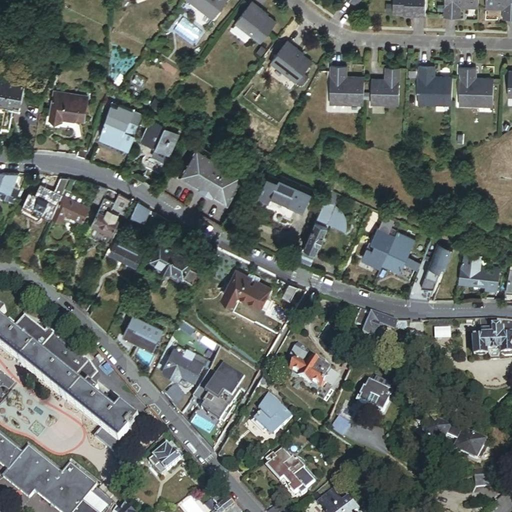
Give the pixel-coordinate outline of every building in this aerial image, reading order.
[(190,0),(187,0),(186,2),(198,11),(201,7),(190,0)] [(190,0),(201,7),(198,11),(213,22),(229,0),(190,0)] [(414,12),(414,15),(427,16),(427,0),(395,0),(395,12),(406,12),(414,12)] [(463,7),(479,8),(479,0),(445,0),(445,17),(462,17),(463,7)] [(511,0),(487,0),(487,8),(504,8),(504,19),(511,19),(511,0)] [(278,24),(268,17),(262,13),(264,10),(254,3),(237,25),(263,45),(278,24)] [(313,64),(304,57),(298,52),(299,50),(289,42),(272,64),(298,85),(299,83),(305,76),(313,64)] [(454,100),(455,76),(437,76),(437,66),(421,66),(420,105),(437,106),(437,100),(454,100)] [(366,101),(367,77),(349,77),(349,67),(332,67),(331,104),(350,104),(350,101),(366,101)] [(387,82),(374,81),(373,105),(402,105),(403,67),(388,67),(387,79),(387,82)] [(481,102),(496,103),(497,78),(480,78),(479,68),(463,68),(462,106),(481,107),(481,102)] [(310,80),(305,76),(299,83),(304,87),(310,80)] [(29,83),(0,77),(0,81),(28,87),(29,83)] [(2,131),(9,132),(13,115),(14,108),(24,110),(28,87),(0,81),(0,134),(1,134),(2,131)] [(82,118),(84,119),(87,103),(55,98),(53,113),(50,112),(48,125),(71,129),(72,124),(81,126),(82,118)] [(134,144),(145,114),(114,104),(103,133),(134,144)] [(13,115),(23,117),(24,110),(14,108),(13,115)] [(152,157),(165,163),(178,136),(151,124),(143,142),(156,148),(152,157)] [(102,136),(133,147),(134,144),(103,133),(102,136)] [(79,156),(86,158),(92,138),(85,135),(79,156)] [(90,160),(109,166),(114,150),(95,144),(90,160)] [(208,191),(226,201),(239,177),(196,152),(182,176),(201,187),(203,184),(211,188),(208,191)] [(141,180),(153,187),(165,163),(152,157),(141,180)] [(5,173),(2,180),(15,185),(19,174),(5,173)] [(15,197),(19,187),(15,185),(2,180),(0,185),(0,190),(4,193),(2,196),(5,198),(4,200),(7,202),(10,196),(15,197)] [(38,192),(59,202),(63,191),(43,182),(38,191),(38,192)] [(293,217),(301,220),(310,199),(278,184),(276,187),(265,182),(255,204),(266,209),(262,218),(287,230),(293,217)] [(96,195),(104,199),(106,194),(109,186),(101,184),(96,195)] [(84,218),(91,204),(87,202),(89,197),(66,186),(63,191),(59,202),(54,213),(63,217),(67,210),(84,218)] [(53,214),(54,213),(59,202),(38,192),(38,191),(31,188),(25,201),(53,214)] [(322,207),(334,213),(337,206),(341,196),(342,193),(331,188),(322,207)] [(122,210),(126,211),(132,198),(120,192),(117,199),(114,206),(122,210)] [(117,199),(106,194),(104,199),(101,206),(120,215),(122,210),(114,206),(117,199)] [(53,214),(25,201),(23,207),(24,212),(38,218),(42,216),(43,215),(51,219),(53,214)] [(116,226),(121,215),(120,215),(101,206),(96,217),(116,226)] [(348,217),(347,215),(346,214),(343,210),(340,208),(337,206),(334,213),(322,207),(319,215),(330,220),(327,226),(330,227),(332,221),(349,229),(350,226),(349,221),(348,217)] [(306,245),(319,251),(330,227),(327,226),(330,220),(319,215),(306,245)] [(396,219),(386,215),(383,222),(392,226),(396,219)] [(113,232),(116,226),(96,217),(93,222),(113,232)] [(384,265),(386,261),(399,229),(392,226),(383,222),(381,221),(366,257),(384,265)] [(386,261),(405,269),(408,262),(410,255),(420,233),(401,224),(399,229),(386,261)] [(124,233),(119,243),(126,246),(127,244),(130,245),(133,240),(141,244),(138,251),(142,254),(146,255),(150,246),(124,233)] [(129,247),(138,251),(141,244),(133,240),(130,245),(129,247)] [(191,265),(195,259),(162,240),(153,256),(162,262),(161,264),(170,270),(172,267),(193,280),(199,270),(191,265)] [(111,251),(137,264),(142,254),(138,251),(129,247),(130,245),(127,244),(126,246),(119,243),(116,241),(111,251)] [(30,265),(37,250),(25,243),(16,256),(30,265)] [(429,248),(460,262),(460,255),(431,243),(429,248)] [(312,267),(319,251),(306,245),(298,261),(312,267)] [(443,266),(455,272),(460,262),(429,248),(424,258),(439,265),(438,267),(441,269),(443,266)] [(484,254),(466,252),(465,265),(483,267),(484,254)] [(423,261),(410,255),(408,262),(420,267),(423,261)] [(487,288),(499,290),(501,269),(483,267),(465,265),(464,264),(462,280),(487,283),(487,288)] [(345,279),(352,282),(358,269),(350,266),(345,279)] [(352,282),(359,285),(365,272),(358,269),(352,282)] [(126,283),(131,286),(136,274),(131,272),(126,283)] [(258,283),(260,279),(251,274),(249,278),(258,283)] [(271,304),(265,301),(271,290),(258,283),(249,278),(244,275),(232,299),(243,305),(246,298),(268,310),(271,304)] [(280,295),(297,305),(306,289),(289,282),(280,295)] [(76,379),(90,362),(54,334),(41,350),(1,319),(7,312),(0,306),(0,346),(101,428),(118,442),(112,450),(121,458),(147,426),(120,404),(115,410),(76,379)] [(116,316),(95,306),(88,320),(106,337),(112,324),(116,316)] [(356,327),(366,331),(373,314),(363,311),(356,327)] [(372,338),(380,340),(386,327),(396,330),(397,328),(405,330),(407,327),(420,327),(419,321),(397,322),(373,314),(366,331),(363,339),(371,342),(372,338)] [(511,321),(500,320),(481,320),(481,331),(474,331),(474,339),(474,355),(488,355),(488,350),(501,350),(502,354),(503,354),(505,356),(511,356),(511,321)] [(125,358),(132,344),(118,331),(120,327),(112,324),(106,337),(125,358)] [(179,343),(176,349),(201,362),(204,364),(206,365),(209,359),(196,352),(197,351),(190,347),(189,349),(179,343)] [(325,381),(329,374),(332,368),(312,358),(314,354),(301,348),(302,346),(298,343),(291,357),(297,360),(291,370),(302,375),(300,378),(311,384),(312,381),(322,386),(322,385),(325,386),(326,384),(327,385),(329,383),(325,381)] [(182,373),(192,379),(201,362),(176,349),(175,348),(164,369),(180,378),(182,373)] [(491,360),(499,360),(502,354),(501,350),(488,350),(488,355),(491,360)] [(192,379),(195,380),(204,364),(201,362),(192,379)] [(329,383),(334,385),(338,379),(329,374),(325,381),(329,383)] [(379,412),(389,391),(367,381),(363,389),(361,388),(357,396),(359,397),(357,402),(379,412)] [(163,395),(175,409),(188,398),(175,384),(163,395)] [(271,437),(272,438),(291,419),(267,398),(256,415),(258,417),(250,425),(259,435),(262,432),(269,439),(271,437)] [(346,423),(334,417),(331,423),(343,429),(346,423)] [(427,418),(420,434),(441,444),(444,437),(455,442),(451,450),(474,461),(484,441),(460,430),(461,429),(449,424),(448,427),(427,418)] [(112,450),(118,442),(101,428),(95,436),(112,450)] [(31,447),(25,454),(0,433),(0,463),(8,470),(3,477),(31,499),(37,493),(60,511),(78,511),(86,503),(99,486),(72,464),(64,474),(31,447)] [(179,459),(185,454),(173,440),(167,445),(179,459)] [(236,447),(227,442),(218,457),(225,460),(231,457),(236,447)] [(166,471),(179,459),(167,445),(153,457),(166,471)] [(308,491),(304,487),(312,480),(303,471),(307,467),(300,459),(298,461),(295,457),(292,459),(284,449),(276,456),(273,453),(267,458),(271,462),(268,465),(284,484),(285,483),(295,494),(299,491),(303,496),(308,491)] [(344,467),(340,462),(335,467),(339,472),(344,467)] [(489,485),(487,468),(471,471),(473,487),(489,485)] [(332,511),(361,511),(367,508),(354,491),(348,496),(338,484),(325,494),(334,506),(331,509),(330,509),(332,511)] [(331,509),(334,506),(325,494),(322,497),(331,509)] [(227,511),(236,506),(229,498),(216,509),(217,510),(214,511),(227,511)] [(191,501),(186,505),(189,509),(194,504),(191,501)] [(291,511),(283,502),(271,511),(291,511)] [(97,511),(86,503),(78,511),(97,511)]
